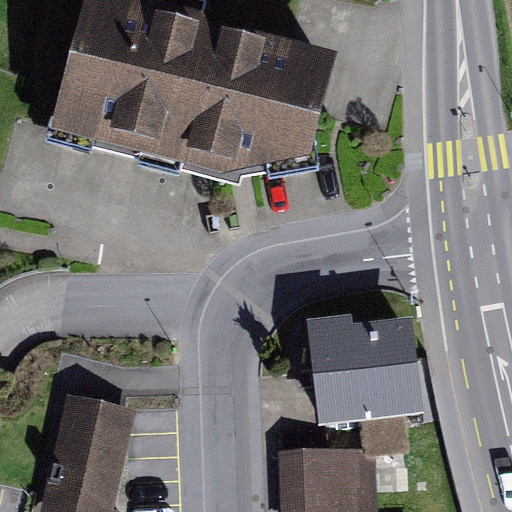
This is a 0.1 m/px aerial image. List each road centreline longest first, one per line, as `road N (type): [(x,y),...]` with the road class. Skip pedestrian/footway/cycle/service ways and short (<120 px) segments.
road 1 (residential): [(479,248),(287,268),(241,297),(227,336),(233,511)]
road 2 (secondary): [(479,248),(456,0)]
road 3 (secondary): [(511,419),(479,248)]
